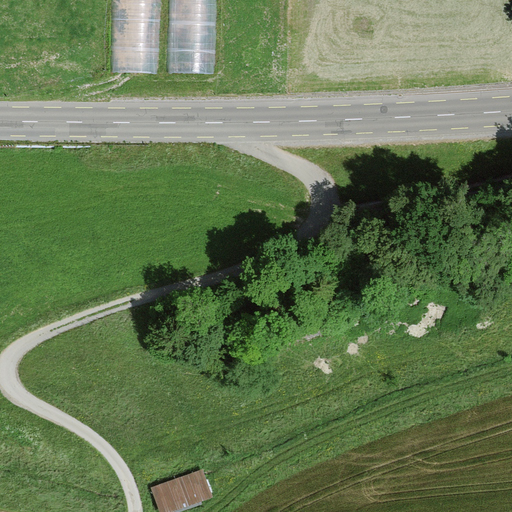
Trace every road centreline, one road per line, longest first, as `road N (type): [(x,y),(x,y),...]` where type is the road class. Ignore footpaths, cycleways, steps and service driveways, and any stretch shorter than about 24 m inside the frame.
road 1 (primary): [(0,121),(251,122),(511,109)]
road 2 (track): [(511,178),(354,215),(325,213)]
